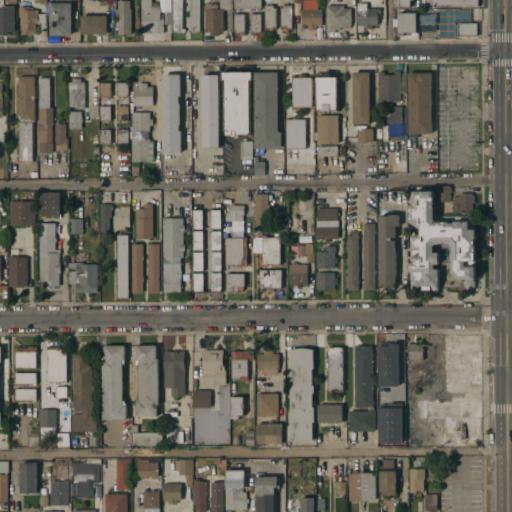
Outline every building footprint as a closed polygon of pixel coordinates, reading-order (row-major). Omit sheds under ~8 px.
[(151,0),(151,3),(157,3),(157,6),(160,6),(160,19),(163,19),(163,33),(140,33),(140,0),(151,0)] [(182,0),(182,7),(183,7),(183,10),(182,10),(182,22),(183,22),(183,25),(182,25),(182,29),(185,29),(185,32),(172,32),(172,0),(182,0)] [(199,0),(199,31),(189,31),(189,25),(188,25),(188,21),(189,21),(189,10),(188,10),(188,6),(189,6),(189,0),(199,0)] [(230,0),(230,10),(223,10),(223,32),(218,32),(218,36),(205,36),(204,4),(219,4),(219,0),(230,0)] [(261,0),(261,9),(233,9),(233,0),(261,0)] [(357,0),(372,0),(372,8),(380,8),(380,14),(377,14),(377,25),(371,25),(371,29),(363,29),(363,32),(357,32),(357,0)] [(397,0),(411,0),(411,2),(408,2),(408,7),(397,8),(397,0)] [(130,1),(130,8),(131,8),(131,35),(118,35),(117,1),(130,1)] [(46,14),(46,3),(71,3),(71,35),(54,35),(54,42),(48,42),(48,33),(50,33),(50,14),(46,14)] [(292,29),(288,29),(288,32),(284,32),(284,29),(280,29),(280,8),(283,8),(283,6),(291,5),(292,29)] [(8,32),(8,36),(0,36),(0,9),(1,9),(1,6),(14,6),(14,32),(8,32)] [(273,6),(273,8),(276,8),(276,29),(272,29),(272,32),(268,32),(268,29),(264,29),(264,6),(273,6)] [(343,6),(343,8),(351,8),(351,25),(350,25),(350,27),(346,27),(346,28),(339,28),(339,29),(335,30),(335,32),(332,32),(332,33),(326,33),(326,6),(343,6)] [(19,17),(18,7),(29,7),(29,10),(38,10),(38,24),(35,24),(36,35),(21,35),(20,17),(19,17)] [(322,26),(316,26),(316,30),(309,30),(309,25),(301,25),(301,15),(299,15),(299,9),(322,9),(322,26)] [(469,9),(453,9),(454,22),(469,22),(469,9)] [(437,38),(452,39),(453,10),(438,10),(437,38)] [(435,30),(435,13),(418,14),(418,31),(435,30)] [(244,36),(240,36),(240,34),(234,34),(234,14),(244,14),(244,36)] [(261,33),(255,33),(255,36),(250,36),(250,14),(261,14),(261,33)] [(416,41),(409,41),(409,37),(396,37),(396,14),(415,14),(415,34),(416,34),(416,39),(416,41)] [(107,16),(107,34),(81,34),(81,16),(107,16)] [(457,36),(457,23),(476,23),(476,36),(457,36)] [(250,134),(239,134),(239,137),(235,137),(235,135),(231,136),(231,135),(224,135),(223,80),(221,80),(221,72),(252,71),(252,80),(249,80),(250,134)] [(336,110),(315,110),(315,77),(321,77),(321,71),(329,71),(329,77),(336,77),(336,110)] [(377,101),(377,71),(383,71),(383,74),(393,74),(393,71),(399,71),(399,101),(377,101)] [(254,72),(277,72),(277,89),(278,89),(278,95),(277,95),(277,113),(279,113),(279,118),(277,118),(277,132),(280,132),(280,149),(254,149),(254,72)] [(369,72),(369,123),(352,123),(352,72),(369,72)] [(417,133),(417,137),(408,137),(407,72),(430,72),(431,133),(417,133)] [(179,96),(177,96),(177,103),(178,103),(178,131),(180,131),(180,152),(162,152),(161,77),(162,77),(162,74),(179,74),(179,96)] [(218,74),(218,147),(202,147),(201,74),(218,74)] [(34,121),(31,121),(32,161),(18,161),(18,156),(17,156),(17,153),(18,153),(18,143),(17,143),(17,140),(18,140),(18,129),(17,129),(17,126),(18,126),(18,120),(17,115),(17,113),(18,113),(18,99),(16,99),(16,97),(17,97),(17,85),(16,85),(16,82),(17,82),(17,76),(34,76),(34,121)] [(52,152),(38,153),(38,143),(39,143),(39,138),(36,139),(36,124),(38,124),(37,107),(38,107),(38,77),(49,77),(49,107),(52,107),(52,124),(51,124),(51,143),(52,143),(52,152)] [(311,107),(291,107),(291,77),(311,77),(311,107)] [(84,109),(76,109),(76,106),(68,106),(68,81),(71,81),(71,78),(80,78),(80,81),(84,81),(84,109)] [(110,97),(99,97),(99,82),(110,82),(110,97)] [(128,96),(116,96),(116,82),(127,82),(128,96)] [(132,105),(132,86),(137,86),(137,82),(146,82),(146,86),(152,86),(152,105),(132,105)] [(98,104),(98,117),(88,117),(88,104),(98,104)] [(110,120),(99,120),(99,106),(110,105),(110,120)] [(128,120),(117,120),(117,105),(128,105),(128,120)] [(402,123),(381,124),(380,107),(401,106),(402,123)] [(81,111),(81,117),(81,122),(81,128),(68,128),(68,111),(81,111)] [(149,112),(149,118),(151,118),(151,125),(148,125),(148,131),(131,131),(131,112),(149,112)] [(316,143),(316,115),(337,115),(337,121),(338,121),(338,123),(337,123),(337,134),(338,134),(338,137),(337,137),(337,143),(316,143)] [(290,119),(290,116),(298,116),(298,119),(305,119),(305,149),(285,149),(284,119),(290,119)] [(65,123),(65,137),(67,137),(67,144),(65,144),(65,150),(55,150),(55,123),(65,123)] [(372,142),(356,142),(356,128),(372,128),(372,142)] [(110,143),(99,143),(99,129),(110,129),(110,143)] [(128,143),(116,143),(116,129),(128,129),(128,143)] [(130,139),(149,138),(149,141),(152,141),(153,159),(149,159),(149,161),(131,161),(130,139)] [(252,158),(239,159),(239,141),(251,140),(252,158)] [(336,145),(336,149),(338,149),(338,151),(336,151),(336,155),(317,155),(317,145),(336,145)] [(257,156),(257,161),(264,161),(264,175),(253,175),(253,156),(257,156)] [(439,195),(437,195),(437,189),(439,189),(439,185),(450,185),(450,187),(452,187),(452,193),(450,193),(450,201),(439,202),(439,195)] [(423,290),(423,287),(409,287),(409,191),(433,191),(434,215),(474,215),(475,278),(471,279),(474,281),(474,285),(471,289),(466,289),(462,286),(462,279),(460,279),(460,285),(440,285),(440,266),(434,266),(434,268),(438,268),(438,290),(423,290)] [(60,216),(40,216),(40,192),(60,192),(60,216)] [(461,210),(461,212),(451,212),(451,200),(452,200),(452,196),(459,196),(459,193),(472,193),(472,195),(474,195),(474,203),(472,203),(472,210),(461,210)] [(267,205),(269,205),(269,219),(268,219),(268,226),(262,226),(262,229),(254,229),(254,219),(253,219),(253,205),(254,205),(254,194),(267,194),(267,205)] [(34,224),(29,224),(29,227),(24,227),(24,225),(9,225),(9,201),(34,201),(34,224)] [(111,203),(111,217),(108,217),(108,231),(100,231),(100,203),(111,203)] [(152,237),(135,237),(135,208),(142,208),(142,203),(151,203),(152,237)] [(243,205),(243,215),(242,215),(242,221),(225,221),(225,213),(229,213),(229,205),(243,205)] [(129,226),(124,226),(124,228),(116,229),(116,226),(115,226),(115,209),(119,209),(119,206),(129,206),(129,226)] [(329,239),(329,243),(324,243),(324,239),(315,239),(315,227),(315,217),(316,217),(316,208),(337,208),(337,220),(338,220),(338,239),(329,239)] [(220,250),(209,250),(209,209),(220,209),(220,250)] [(202,210),(203,250),(192,250),(191,210),(202,210)] [(378,215),(388,215),(388,214),(398,214),(398,225),(394,225),(394,237),(386,237),(386,240),(394,239),(394,252),(395,252),(396,275),(394,275),(394,287),(378,287),(378,215)] [(181,217),(182,224),(183,224),(183,230),(181,230),(182,244),(184,244),(184,250),(182,250),(182,257),(180,257),(180,261),(181,261),(181,265),(180,265),(180,284),(181,284),(181,287),(180,287),(180,292),(162,292),(162,218),(181,217)] [(82,233),(69,233),(69,218),(82,218),(82,233)] [(54,238),(56,238),(56,243),(54,243),(54,249),(59,249),(59,254),(58,254),(58,262),(60,262),(60,272),(59,272),(59,286),(45,286),(45,281),(39,281),(38,222),(67,223),(67,235),(54,236),(54,238)] [(374,289),(363,289),(363,283),(362,283),(362,280),(363,280),(363,270),(362,270),(362,265),(363,265),(363,248),(362,248),(362,246),(363,246),(363,238),(362,238),(362,235),(363,235),(363,223),(374,223),(374,289)] [(286,225),(286,233),(280,233),(276,233),(275,224),(280,224),(280,225),(286,225)] [(357,235),(358,235),(358,238),(357,238),(357,246),(358,246),(358,249),(357,249),(357,265),(358,265),(358,270),(357,270),(357,280),(358,280),(358,283),(357,283),(358,290),(346,290),(346,235),(350,235),(350,231),(357,231),(357,235)] [(128,297),(116,297),(116,274),(115,274),(115,271),(116,271),(116,253),(115,253),(115,250),(116,250),(116,234),(127,234),(128,297)] [(245,237),(245,265),(243,265),(243,266),(238,266),(238,264),(224,264),(224,237),(245,237)] [(279,264),(266,264),(266,266),(260,266),(260,265),(258,265),(258,237),(279,237),(279,264)] [(312,261),(305,261),(305,256),(297,256),(297,245),(300,245),(300,241),(305,241),(305,245),(305,243),(311,243),(311,250),(312,250),(312,261)] [(142,255),(143,255),(143,259),(142,259),(142,276),(143,276),(143,280),(142,280),(142,292),(139,292),(139,293),(133,293),(133,292),(131,292),(131,243),(142,243),(142,255)] [(158,292),(155,292),(155,293),(150,293),(150,292),(147,292),(147,280),(146,280),(146,276),(147,276),(147,259),(146,259),(146,255),(147,255),(147,243),(158,243),(158,292)] [(325,251),(325,246),(334,246),(334,252),(333,252),(333,256),(336,256),(336,261),(336,262),(334,262),(334,268),(315,268),(315,251),(325,251)] [(27,286),(7,286),(7,255),(8,255),(8,248),(17,248),(17,256),(26,256),(27,286)] [(203,292),(192,292),(192,251),(203,251),(203,292)] [(221,292),(210,292),(209,251),(220,251),(221,292)] [(96,292),(88,292),(88,294),(84,294),(84,292),(75,292),(75,283),(69,283),(69,262),(83,262),(83,264),(96,263),(96,292)] [(306,284),(288,285),(288,264),(291,264),(291,262),(295,262),(297,262),(297,264),(306,264),(306,284)] [(280,288),(273,288),(273,291),(266,291),(266,288),(259,288),(258,270),(280,269),(280,288)] [(334,277),(336,277),(336,284),(334,284),(334,289),(315,289),(315,272),(334,272),(334,277)] [(243,286),(242,286),(242,290),(237,290),(237,291),(225,291),(225,273),(243,273),(243,286)] [(443,335),(480,334),(481,392),(468,392),(461,392),(444,392),(443,335)] [(407,360),(407,344),(415,344),(415,345),(422,345),(422,360),(407,360)] [(16,347),(17,346),(19,346),(20,347),(21,348),(27,348),(27,347),(36,347),(36,352),(36,368),(15,368),(14,362),(13,362),(13,358),(14,358),(14,348),(16,347)] [(67,382),(47,382),(46,347),(55,346),(55,349),(56,347),(57,347),(58,346),(59,347),(60,348),(60,350),(66,350),(67,382)] [(104,359),(104,346),(125,346),(125,365),(122,365),(123,401),(125,401),(125,403),(126,403),(126,420),(102,421),(102,359),(104,359)] [(159,405),(157,405),(157,417),(136,417),(136,401),(138,401),(138,365),(136,365),(136,346),(156,346),(156,359),(158,359),(159,405)] [(362,346),(362,347),(372,347),(372,354),(373,354),(373,357),(372,357),(372,361),(374,361),(374,368),(372,368),(372,381),(373,381),(373,384),(372,384),(372,411),(368,411),(368,407),(363,407),(363,411),(354,411),(354,346),(362,346)] [(343,392),(330,392),(330,391),(327,391),(327,368),(326,368),(326,363),(327,363),(327,352),(325,352),(325,349),(327,349),(327,347),(343,347),(343,392)] [(303,349),(306,349),(313,350),(313,369),(311,369),(311,386),(313,386),(313,393),(312,393),(312,407),(314,407),(314,422),(312,422),(312,442),(288,442),(288,426),(290,426),(289,350),(303,349)] [(403,351),(403,383),(402,383),(402,394),(392,394),(391,382),(395,382),(395,373),(387,373),(387,369),(378,369),(378,351),(383,350),(383,349),(389,349),(389,350),(395,350),(395,351),(403,351)] [(223,350),(223,357),(224,357),(224,362),(225,371),(226,385),(212,385),(212,386),(202,386),(201,371),(203,371),(202,350),(223,350)] [(184,397),(171,397),(171,388),(164,388),(163,352),(184,351),(184,397)] [(231,352),(253,351),(254,361),(247,361),(248,382),(240,382),(240,379),(231,379),(231,352)] [(263,354),(263,351),(272,351),(272,354),(278,354),(278,369),(277,369),(277,375),(262,375),(262,370),(257,370),(257,354),(263,354)] [(72,415),(82,414),(82,412),(73,412),(73,386),(72,386),(72,382),(73,382),(73,372),(72,372),(72,366),(73,366),(73,354),(87,354),(87,363),(88,364),(89,365),(90,367),(92,367),(92,386),(94,386),(94,391),(92,391),(92,402),(93,402),(93,406),(92,406),(92,415),(96,414),(96,432),(72,432),(72,415)] [(36,384),(15,384),(15,381),(13,381),(13,377),(15,377),(15,373),(36,373),(36,384)] [(67,398),(55,398),(55,387),(66,387),(67,398)] [(36,400),(15,400),(15,397),(13,397),(13,393),(15,393),(15,389),(36,389),(36,400)] [(210,408),(192,408),(192,390),(210,390),(210,408)] [(468,392),(469,400),(477,400),(477,402),(480,401),(481,446),(444,446),(444,427),(426,427),(425,402),(428,402),(428,395),(450,395),(450,397),(461,396),(461,392),(468,392)] [(278,417),(256,417),(256,394),(277,394),(278,417)] [(243,416),(239,416),(239,419),(230,419),(230,397),(243,397),(243,416)] [(318,423),(318,406),(341,406),(341,422),(318,423)] [(377,407),(377,443),(401,443),(401,408),(377,407)] [(56,428),(55,428),(55,435),(48,435),(49,443),(40,443),(40,428),(39,428),(39,410),(56,410),(56,428)] [(349,432),(348,412),(375,411),(375,432),(349,432)] [(282,444),(256,444),(256,424),(282,424),(282,444)] [(131,446),(131,425),(137,425),(137,433),(161,433),(162,446),(131,446)] [(245,432),(253,432),(254,445),(246,445),(245,432)] [(39,447),(27,447),(27,433),(39,433),(39,447)] [(69,433),(69,447),(57,447),(57,434),(69,433)] [(86,463),(86,459),(100,460),(100,465),(98,465),(98,484),(93,484),(93,498),(77,498),(78,483),(76,483),(76,476),(70,476),(70,463),(86,463)] [(116,459),(130,459),(130,490),(116,490),(116,459)] [(191,459),(192,475),(178,476),(178,460),(191,459)] [(137,477),(137,460),(152,460),(152,463),(158,463),(158,477),(137,477)] [(385,496),(385,492),(379,492),(379,471),(382,471),(382,460),(393,460),(393,471),(396,471),(396,496),(385,496)] [(0,461),(8,461),(8,473),(7,473),(7,502),(0,502),(0,461)] [(19,463),(37,462),(37,494),(19,494),(19,463)] [(416,491),(416,493),(409,493),(409,469),(424,469),(424,479),(423,479),(424,491),(416,491)] [(226,487),(225,475),(226,475),(226,470),(244,470),(244,477),(246,477),(246,488),(242,488),(242,493),(246,493),(246,510),(225,510),(225,487),(226,487)] [(349,501),(348,473),(375,473),(375,501),(349,501)] [(256,507),(256,498),(254,498),(254,496),(256,496),(256,493),(255,493),(255,476),(279,477),(279,489),(276,489),(276,507),(256,507)] [(50,480),(50,479),(54,479),(54,481),(68,481),(68,500),(59,500),(59,505),(50,506),(50,480)] [(199,479),(199,482),(206,482),(206,511),(204,511),(197,511),(195,511),(195,505),(193,505),(193,479),(199,479)] [(223,511),(209,511),(210,511),(210,482),(223,482),(223,511)] [(345,495),(334,495),(334,482),(345,482),(345,495)] [(181,484),(181,501),(176,501),(176,504),(168,505),(168,501),(163,501),(163,484),(181,484)] [(158,511),(146,511),(146,509),(143,509),(143,503),(142,503),(142,500),(143,500),(143,492),(150,492),(150,491),(154,490),(154,492),(158,492),(158,511)] [(127,511),(104,511),(104,494),(127,494),(127,511)] [(425,511),(424,495),(437,494),(437,511),(433,511),(425,511)] [(314,511),(300,511),(300,498),(314,498),(314,511)] [(316,511),(316,499),(324,499),(324,511),(316,511)]
